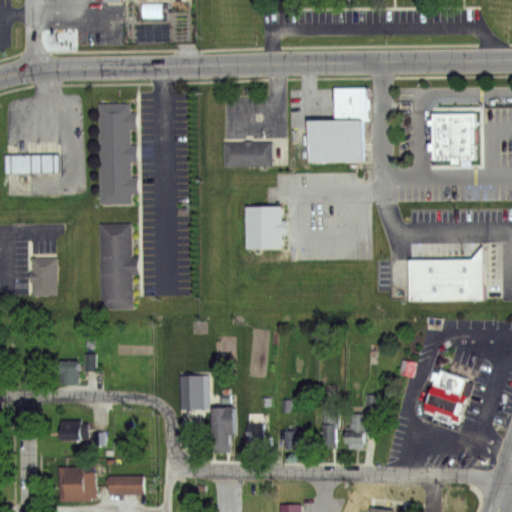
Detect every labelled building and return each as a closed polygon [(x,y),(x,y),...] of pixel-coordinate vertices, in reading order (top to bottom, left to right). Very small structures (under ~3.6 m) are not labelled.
[(75,28),(41,28),(41,50),(75,50),(75,28)] [(100,99),(134,98),(134,199),(100,200),(100,99)] [(429,105),(480,105),(480,158),(429,158),(429,105)] [(311,113),(365,113),(365,156),(311,157),(311,113)] [(225,137),(272,136),(273,163),(226,164),(225,137)] [(7,139),(57,138),(57,166),(8,167),(7,139)] [(249,201),(284,201),(283,242),(249,242),(249,201)] [(101,219),(133,218),(135,303),(103,304),(101,219)] [(410,241),(484,239),(485,293),(412,295),(410,241)] [(34,249),(57,248),(58,290),(35,291),(34,249)] [(95,354),(84,354),(84,371),(95,371),(95,354)] [(65,360),(80,360),(80,382),(65,382),(65,360)] [(182,368),(210,368),(210,404),(183,404),(182,368)] [(435,384),(467,394),(460,418),(427,408),(435,384)] [(215,399),(239,398),(239,430),(233,430),(233,435),(215,436),(215,399)] [(353,409),(370,409),(370,444),(348,444),(348,424),(353,424),(353,409)] [(324,416),(336,416),(337,444),(324,445),(324,416)] [(65,420),(87,419),(87,440),(65,440),(65,420)] [(250,419),(266,419),(266,444),(250,444),(250,419)] [(287,420),(299,420),(300,441),(288,441),(287,420)] [(299,430),(283,430),(283,450),(299,450),(299,430)] [(103,432),(93,433),(94,446),(103,446),(103,432)] [(62,467),(98,467),(97,503),(61,502),(62,467)] [(110,478),(144,476),(145,493),(111,494),(110,478)] [(281,511),(281,497),(303,497),(303,511),(281,511)] [(371,511),(372,502),(397,504),(396,511),(371,511)]
